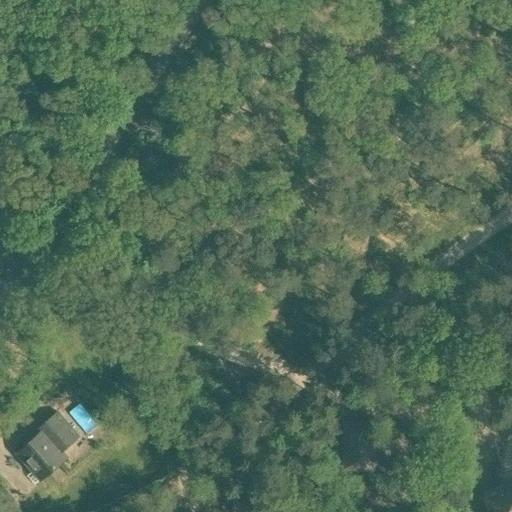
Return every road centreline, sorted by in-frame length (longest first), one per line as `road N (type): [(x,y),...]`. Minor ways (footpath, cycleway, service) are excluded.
road 1 (track): [(111,511),(176,478),(259,418),(511,204)]
road 2 (tertiary): [(0,296),(201,0)]
road 3 (track): [(176,478),(171,315),(145,256),(73,192)]
road 4 (track): [(171,315),(199,343),(316,368)]
